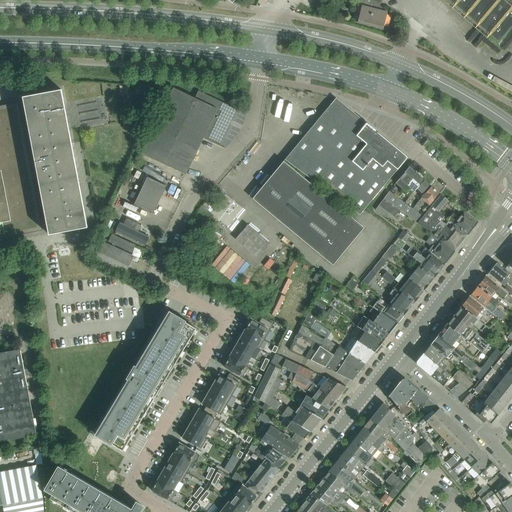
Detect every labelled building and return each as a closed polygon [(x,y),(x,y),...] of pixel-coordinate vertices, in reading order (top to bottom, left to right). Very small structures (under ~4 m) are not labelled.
[(387,12),(382,11),(382,8),(374,1),(374,0),(355,0),(362,6),(358,23),(383,29),(387,12)] [(511,0),(447,0),(476,24),(498,43),(511,26),(511,0)] [(122,76),(122,84),(130,85),(131,76),(122,76)] [(223,138),(236,109),(198,91),(195,98),(173,88),(142,153),(186,174),(203,138),(215,143),(218,136),(223,138)] [(48,234),(87,227),(61,89),(22,97),(48,234)] [(316,183),(367,124),(336,98),(284,160),(316,183)] [(18,102),(0,105),(0,238),(42,231),(18,102)] [(360,215),(403,162),(407,158),(367,124),(316,183),(360,215)] [(237,158),(242,163),(252,153),(246,148),(237,158)] [(355,220),(349,215),(283,161),(252,198),(333,265),(364,227),(355,220)] [(399,178),(395,183),(403,190),(416,173),(409,167),(399,178)] [(417,189),(424,180),(416,173),(403,190),(410,196),(414,191),(416,189),(417,189)] [(153,213),(166,185),(148,176),(134,204),(153,213)] [(422,193),(429,185),(424,180),(417,189),(422,193)] [(429,205),(439,193),(431,186),(420,197),(421,198),(412,209),(416,211),(425,202),(429,205)] [(213,205),(234,215),(244,194),(239,192),(237,195),(226,190),(224,196),(218,193),(213,205)] [(409,202),(416,193),(414,191),(410,196),(410,197),(406,202),(409,202)] [(389,192),(384,198),(399,209),(415,221),(421,214),(416,211),(412,209),(389,192)] [(441,194),(431,206),(438,212),(440,209),(448,200),(441,194)] [(399,209),(384,198),(375,209),(384,217),(388,212),(393,216),(399,209)] [(468,235),(449,220),(449,219),(449,220),(446,224),(441,220),(444,216),(442,215),(431,206),(424,215),(432,222),(437,225),(461,243),(467,235),(468,235)] [(253,209),(238,227),(261,246),(275,228),(253,209)] [(478,223),(464,212),(459,218),(453,212),(448,219),(449,220),(449,219),(449,220),(468,235),(478,223)] [(217,215),(212,221),(220,228),(226,221),(217,215)] [(461,243),(437,225),(432,222),(424,215),(417,223),(430,233),(435,226),(439,229),(434,235),(440,240),(455,251),(461,243)] [(120,221),(115,230),(144,245),(149,235),(138,230),(141,224),(126,217),(123,223),(120,221)] [(405,242),(410,236),(403,230),(398,237),(404,242),(405,242)] [(274,253),(285,237),(279,233),(268,249),(274,253)] [(132,252),(135,245),(112,234),(107,243),(118,248),(119,246),(132,252)] [(133,256),(96,239),(87,257),(124,275),(133,256)] [(217,255),(232,270),(248,253),(233,239),(217,255)] [(455,251),(440,240),(436,247),(433,245),(428,250),(431,252),(446,263),(455,252),(455,251)] [(440,270),(423,257),(405,242),(404,242),(400,247),(415,259),(413,261),(419,266),(418,266),(434,278),(439,273),(438,272),(440,270)] [(390,259),(398,249),(392,245),(382,257),(386,260),(388,257),(390,259)] [(446,263),(431,252),(428,250),(423,257),(440,270),(446,263)] [(379,270),(386,261),(385,261),(386,260),(382,257),(374,267),(379,270)] [(290,278),(296,264),(302,267),(302,268),(306,271),(308,266),(304,264),(304,263),(294,258),(286,276),(290,278)] [(318,262),(314,272),(322,275),(326,265),(318,262)] [(511,275),(505,269),(496,263),(488,273),(504,286),(507,282),(511,285),(511,275)] [(418,266),(409,278),(408,278),(408,279),(423,291),(424,290),(424,291),(429,285),(429,284),(434,278),(418,266)] [(366,286),(377,273),(372,269),(361,283),(366,286)] [(423,291),(408,279),(408,278),(409,278),(405,275),(394,287),(399,291),(414,303),(419,297),(419,296),(423,291)] [(503,291),(485,276),(478,286),(491,297),(495,292),(505,299),(508,294),(507,293),(508,292),(504,289),(503,291)] [(285,294),(292,280),(288,278),(281,292),(285,294)] [(353,291),(358,284),(353,280),(348,287),(353,291)] [(332,284),(329,289),(335,293),(339,288),(332,284)] [(478,286),(470,295),(497,317),(501,312),(494,306),(498,302),(491,297),(478,286)] [(414,303),(399,291),(394,287),(389,293),(392,295),(389,299),(391,301),(388,304),(403,316),(404,315),(404,316),(409,309),(414,303)] [(275,316),(285,296),(280,294),(270,314),(275,316)] [(363,302),(356,297),(353,301),(355,301),(353,304),(359,308),(363,302)] [(403,316),(388,304),(380,297),(372,307),(397,324),(403,316)] [(469,297),(461,306),(475,318),(480,312),(483,315),(486,310),(469,297)] [(317,300),(311,308),(320,314),(325,306),(317,300)] [(478,320),(461,306),(454,315),(467,326),(471,322),(486,335),(491,329),(478,320)] [(397,324),(372,307),(369,311),(373,313),(369,319),(390,333),(397,324)] [(310,327),(318,315),(310,309),(303,323),(310,327)] [(188,341),(192,334),(190,333),(193,329),(195,330),(196,328),(170,313),(137,368),(134,367),(127,379),(130,380),(97,435),(122,451),(123,450),(121,449),(125,443),(126,444),(130,439),(128,438),(131,432),(133,433),(136,428),(134,427),(138,421),(139,422),(143,417),(141,416),(144,410),(146,411),(149,406),(148,405),(151,399),(153,400),(156,395),(154,394),(160,384),(162,385),(166,378),(164,377),(167,372),(169,373),(172,367),(171,366),(173,362),(175,363),(179,356),(177,355),(180,351),(182,352),(186,345),(184,344),(187,340),(188,341)] [(390,333),(369,319),(363,315),(356,326),(382,343),(385,340),(384,340),(390,333)] [(489,344),(467,326),(454,315),(447,324),(479,350),(482,352),(489,344)] [(251,319),(245,329),(264,340),(273,324),(262,317),(258,323),(251,319)] [(479,350),(447,324),(438,336),(451,346),(452,345),(456,340),(475,356),(479,350)] [(324,339),(302,325),(298,332),(359,372),(365,363),(349,353),(325,337),(324,339)] [(382,343),(356,326),(350,336),(357,340),(374,352),(379,346),(380,346),(382,343)] [(264,340),(245,329),(240,338),(256,347),(255,348),(258,350),(264,340)] [(359,372),(298,332),(290,349),(307,357),(353,379),(359,372)] [(0,431),(39,424),(22,336),(0,339),(0,431)] [(477,365),(452,345),(451,346),(438,336),(430,345),(445,357),(449,360),(453,355),(461,362),(472,370),(477,365)] [(256,347),(240,338),(235,348),(250,356),(255,348),(256,347)] [(374,352),(357,340),(349,353),(365,363),(374,352)] [(445,357),(430,345),(423,355),(442,370),(443,370),(447,365),(442,361),(445,357)] [(245,366),(250,356),(235,348),(229,357),(245,366)] [(493,361),(501,352),(495,348),(488,357),(488,358),(489,358),(493,361)] [(504,360),(509,354),(505,352),(501,357),(504,360)] [(270,364),(254,396),(265,403),(268,396),(272,388),(277,377),(282,367),(286,359),(275,354),(270,364)] [(442,370),(423,355),(417,361),(418,365),(443,385),(443,384),(450,376),(443,370),(442,370)] [(245,366),(229,357),(224,367),(242,378),(248,367),(245,366)] [(484,373),(493,361),(489,358),(480,369),(484,373)] [(309,380),(313,372),(286,359),(282,367),(296,373),(292,381),(305,388),(308,384),(309,380)] [(495,371),(500,365),(496,362),(492,368),(495,371)] [(491,377),(495,371),(492,368),(487,374),(491,377)] [(479,379),(484,373),(480,369),(475,376),(479,379)] [(473,384),(463,374),(458,370),(452,377),(452,378),(459,383),(466,389),(473,384)] [(219,375),(213,385),(231,396),(239,383),(227,376),(226,379),(219,375)] [(276,391),(282,380),(277,377),(272,388),(276,391)] [(323,377),(317,385),(318,386),(317,387),(318,387),(317,389),(335,401),(346,387),(323,377)] [(482,387),(487,381),(483,378),(479,384),(482,387)] [(511,396),(511,384),(504,378),(497,386),(511,397),(511,396)] [(335,401),(317,389),(318,387),(317,387),(318,386),(317,385),(309,380),(308,384),(305,388),(315,394),(311,398),(311,399),(312,399),(314,401),(328,409),(335,401)] [(427,398),(405,380),(402,380),(389,396),(397,407),(413,426),(417,423),(410,414),(412,412),(408,406),(411,401),(418,409),(421,405),(427,398)] [(450,390),(450,391),(455,397),(456,398),(457,398),(466,389),(459,383),(450,390)] [(478,393),(482,387),(479,384),(474,390),(478,393)] [(231,396),(213,385),(207,394),(226,405),(231,396)] [(511,397),(497,386),(490,395),(505,406),(511,397)] [(273,398),(276,391),(272,388),(268,396),(273,399),(273,398)] [(220,415),(226,405),(207,394),(202,404),(206,406),(203,411),(214,418),(217,413),(220,415)] [(328,409),(314,401),(312,399),(311,399),(311,398),(306,395),(300,405),(300,406),(303,408),(320,419),(328,409)] [(505,406),(490,395),(484,403),(498,414),(505,406)] [(281,402),(273,398),(273,399),(268,396),(265,403),(264,404),(269,406),(276,409),(281,402)] [(427,411),(436,405),(427,398),(421,405),(427,411)] [(498,414),(484,403),(478,398),(471,408),(491,424),(498,414)] [(384,403),(376,412),(389,423),(395,427),(399,432),(394,438),(393,439),(405,451),(419,465),(419,464),(423,460),(426,457),(432,448),(430,446),(426,441),(418,449),(413,443),(413,437),(384,403)] [(265,413),(269,406),(264,404),(260,410),(265,413)] [(315,426),(291,409),(288,406),(282,413),(286,416),(292,421),(309,432),(315,426)] [(320,419),(303,408),(300,406),(297,410),(292,407),(291,409),(315,426),(320,419)] [(434,429),(447,416),(439,408),(426,421),(434,429)] [(199,409),(193,419),(209,428),(208,428),(215,432),(221,422),(214,418),(203,411),(199,409)] [(376,412),(371,419),(384,430),(394,438),(399,432),(395,427),(389,423),(376,412)] [(262,413),(258,419),(268,425),(272,419),(262,413)] [(309,432),(292,421),(286,416),(280,423),(304,439),(309,432)] [(441,436),(454,424),(447,416),(434,429),(441,436)] [(209,428),(193,419),(188,428),(203,437),(208,428),(209,428)] [(384,430),(371,419),(365,427),(384,442),(394,453),(398,450),(387,439),(381,434),(384,430)] [(418,424),(414,427),(424,438),(427,435),(419,426),(422,423),(419,421),(417,423),(418,424)] [(449,444),(462,431),(454,424),(441,436),(449,444)] [(299,445),(271,426),(261,440),(262,440),(271,446),(287,457),(289,458),(299,445)] [(384,442),(365,427),(359,434),(378,449),(384,442)] [(203,437),(188,428),(182,438),(201,449),(206,439),(203,437)] [(456,452),(469,439),(462,431),(449,444),(456,452)] [(378,449),(359,434),(353,441),(366,452),(372,456),(378,449)] [(427,435),(424,438),(426,441),(430,446),(432,444),(433,443),(427,435)] [(464,459),(477,447),(469,439),(456,452),(464,459)] [(277,468),(287,457),(271,446),(262,440),(260,443),(267,448),(259,457),(262,459),(261,459),(264,461),(266,459),(277,468)] [(353,441),(346,450),(365,465),(371,458),(365,453),(366,452),(353,441)] [(443,450),(435,441),(433,443),(432,444),(440,453),(440,452),(443,450)] [(179,443),(173,453),(192,464),(198,454),(179,443)] [(471,467),(484,454),(477,447),(464,459),(471,467)] [(365,465),(346,450),(340,457),(359,472),(365,465)] [(186,473),(192,464),(173,453),(168,462),(186,473)] [(441,464),(444,461),(437,453),(434,456),(441,464)] [(479,475),(492,462),(484,454),(471,467),(479,475)] [(359,472),(340,457),(335,464),(354,479),(359,472)] [(277,468),(266,459),(264,461),(255,472),(268,483),(279,470),(277,468)] [(448,472),(451,470),(444,461),(441,464),(448,472)] [(186,473),(168,462),(162,472),(178,481),(181,483),(186,473)] [(403,462),(400,466),(404,469),(402,470),(410,477),(414,472),(407,465),(403,462)] [(482,489),(496,475),(500,471),(492,462),(479,475),(474,480),(482,489)] [(235,467),(241,472),(245,468),(238,463),(235,467)] [(350,482),(353,479),(354,479),(335,464),(329,471),(355,492),(360,496),(364,492),(355,485),(354,485),(350,482)] [(139,511),(143,507),(136,503),(131,511),(58,469),(45,489),(52,493),(49,498),(72,511),(139,511)] [(382,482),(367,470),(363,475),(378,487),(382,482)] [(410,477),(402,470),(397,477),(405,484),(410,477)] [(455,474),(451,470),(448,472),(455,480),(458,478),(455,474)] [(355,492),(329,471),(323,478),(342,493),(345,489),(353,495),(355,492)] [(178,481),(162,472),(157,481),(172,490),(173,489),(178,481)] [(268,483),(255,472),(247,482),(243,480),(245,477),(235,472),(231,479),(245,485),(248,487),(258,491),(261,492),(268,483)] [(399,492),(405,484),(397,477),(392,473),(388,477),(385,481),(394,488),(399,492)] [(342,493),(323,478),(317,485),(340,504),(341,503),(346,496),(342,493)] [(462,488),(465,486),(458,478),(455,480),(462,488)] [(173,489),(172,490),(157,481),(151,491),(170,502),(176,491),(173,489)] [(258,491),(248,487),(247,489),(239,482),(232,491),(249,505),(256,496),(254,495),(258,491)] [(502,503),(511,496),(511,485),(510,483),(494,494),(489,497),(496,507),(502,503)] [(340,504),(317,485),(312,493),(327,505),(330,501),(335,505),(339,509),(342,505),(341,503),(340,504)] [(393,499),(399,492),(394,488),(388,495),(393,499)] [(243,511),(249,505),(232,491),(225,500),(240,511),(243,511)] [(336,511),(327,505),(312,493),(306,500),(318,510),(321,511),(336,511)] [(388,505),(393,499),(388,495),(385,493),(380,500),(388,505)] [(508,511),(511,509),(511,496),(502,503),(508,511)] [(359,506),(349,498),(346,502),(356,510),(359,506)] [(240,511),(225,500),(218,508),(223,511),(240,511)] [(321,511),(318,510),(306,500),(300,507),(306,511),(321,511)]
